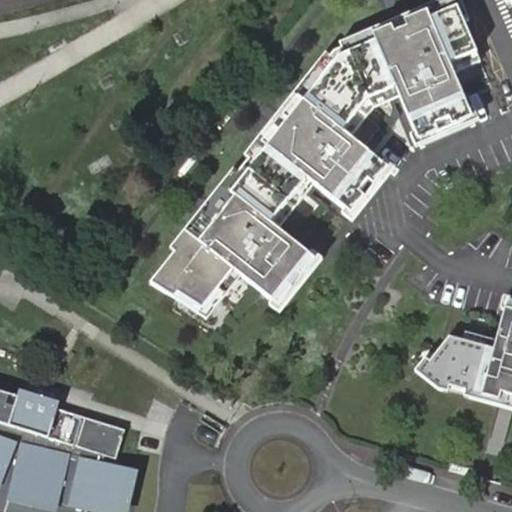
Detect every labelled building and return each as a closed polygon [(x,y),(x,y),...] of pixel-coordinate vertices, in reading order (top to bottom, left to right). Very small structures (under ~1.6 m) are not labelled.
[(335,53),(151,284),(175,300),(178,295),(203,310),(234,272),(253,287),(273,303),(287,286),(296,274),(309,257),(270,226),(307,180),(345,212),(359,194),(369,183),(382,165),(343,134),(370,100),(396,89),(416,135),(436,126),(450,121),(470,112),(451,66),(478,55),(456,2),(397,27),(335,53)] [(470,112),(450,121),(453,128),(473,119),(470,112)] [(439,134),(436,126),(416,135),(419,142),(439,134)] [(389,170),(382,165),(369,183),(375,187),(389,170)] [(365,199),(359,194),(345,212),(352,216),(365,199)] [(315,261),(309,257),(296,274),(302,279),(315,261)] [(292,290),(287,286),(273,303),(279,308),(292,290)] [(511,312),(509,312),(498,352),(453,339),(429,373),(448,387),(508,404),(511,404),(511,312)] [(18,396),(0,390),(0,511),(88,511),(92,511),(131,511),(139,473),(107,463),(107,456),(119,459),(127,431),(18,396)]
